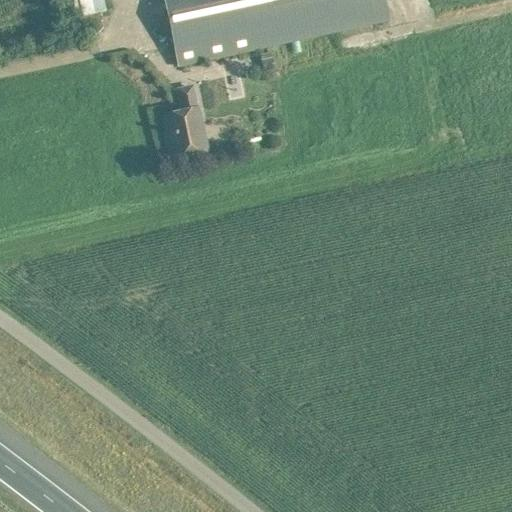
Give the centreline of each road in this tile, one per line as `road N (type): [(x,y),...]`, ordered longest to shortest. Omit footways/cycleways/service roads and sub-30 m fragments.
road 1 (unclassified): [(250,511),(0,321)]
road 2 (unknown): [(0,66),(117,40),(139,24),(148,0)]
